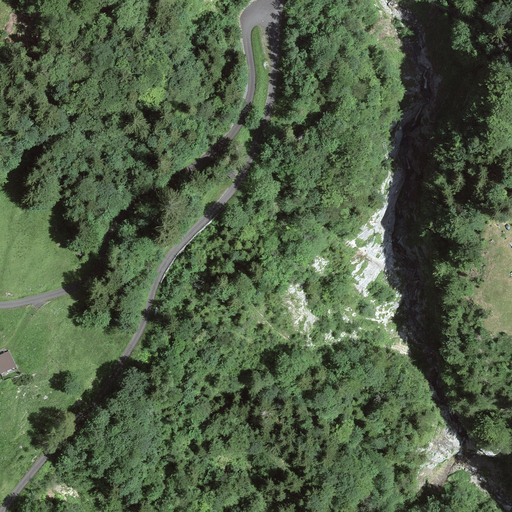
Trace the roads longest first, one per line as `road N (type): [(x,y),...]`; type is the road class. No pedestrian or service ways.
road 1 (track): [(276,0),(272,91),(236,186),(181,242),(140,333),(75,428),(2,511)]
road 2 (track): [(275,8),(248,18),(249,100),(216,152),(128,211),(91,279),(0,304)]
